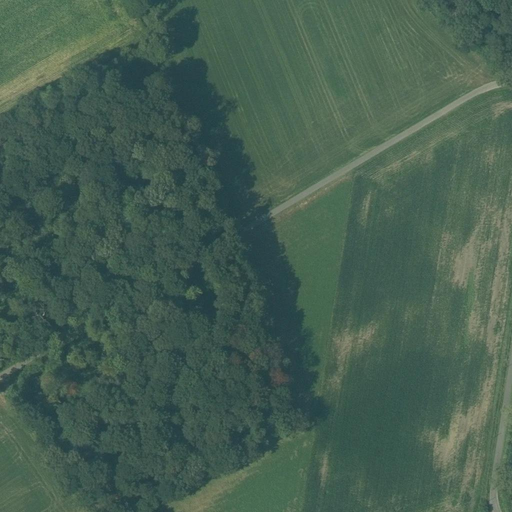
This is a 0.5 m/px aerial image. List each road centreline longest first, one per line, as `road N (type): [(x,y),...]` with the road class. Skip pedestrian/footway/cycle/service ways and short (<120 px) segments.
road 1 (unclassified): [(0,378),(440,112),(511,81)]
road 2 (unclassified): [(511,360),(498,511)]
